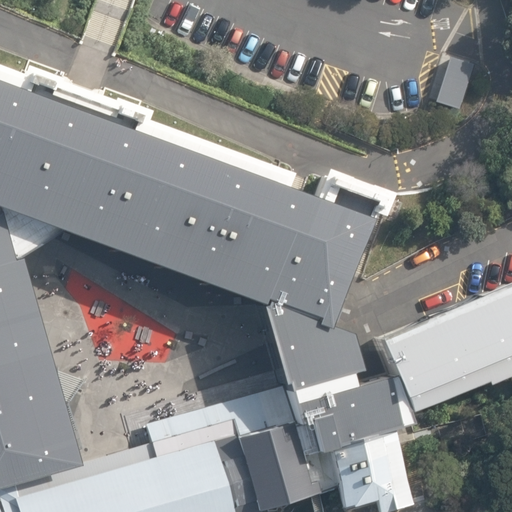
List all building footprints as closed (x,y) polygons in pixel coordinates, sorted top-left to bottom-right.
[(435,61),(369,56),(369,55),(301,38),(226,0),(99,0),(160,25),(277,86),(356,105),(431,111),(435,61)] [(424,0),(283,0),(413,38),(424,0)] [(473,66),(449,58),(435,103),(459,111),(462,100),(473,66)] [(257,306),(259,306),(262,300),(315,320),(311,330),(325,335),(326,331),(328,326),(331,327),(336,313),(334,312),(335,305),(338,306),(371,220),(378,223),(386,200),(320,175),(308,206),(303,203),(305,198),(300,196),(293,193),(285,191),(282,190),(286,180),(277,177),(142,126),(144,119),(145,117),(140,116),(94,99),(96,95),(89,93),(82,90),(74,87),(68,85),(67,89),(21,72),(20,74),(18,81),(0,73),(0,210),(59,233),(254,304),(257,306)] [(0,218),(12,261),(19,258),(51,238),(59,233),(0,210),(0,218)] [(0,487),(79,465),(78,463),(75,450),(57,388),(37,318),(19,258),(12,261),(0,218),(0,487)] [(385,379),(392,377),(407,413),(411,411),(414,417),(482,389),(484,394),(511,381),(511,266),(508,269),(511,277),(511,278),(368,337),(385,379)] [(259,306),(257,306),(268,343),(276,369),(280,385),(283,384),(295,425),(308,421),(316,453),(327,450),(334,448),(334,447),(392,431),(412,425),(407,413),(392,377),(385,379),(353,387),(350,373),(359,371),(350,339),(326,331),(325,335),(311,330),(315,320),(262,300),(259,306)] [(233,435),(255,511),(259,510),(308,496),(316,493),(337,487),(327,450),(316,453),(308,421),(295,425),(283,384),(280,385),(145,424),(151,442),(155,457),(233,435)] [(334,448),(327,450),(337,487),(344,509),(376,501),(379,511),(386,511),(413,504),(392,431),(334,447),(334,448)] [(0,511),(259,511),(259,510),(255,511),(233,435),(155,457),(151,442),(131,448),(78,463),(79,465),(0,487),(0,511)]
